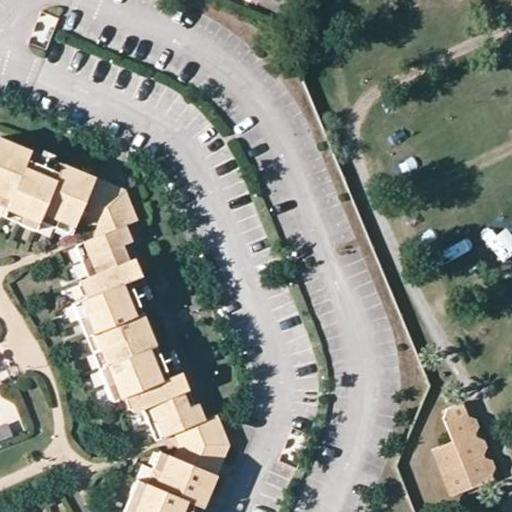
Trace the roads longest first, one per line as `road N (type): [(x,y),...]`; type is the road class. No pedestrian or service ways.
road 1 (residential): [(318,511),(371,384),(245,85),(72,0)]
road 2 (residential): [(0,65),(182,140),(294,405),(249,511)]
road 3 (unknown): [(511,146),(378,206)]
